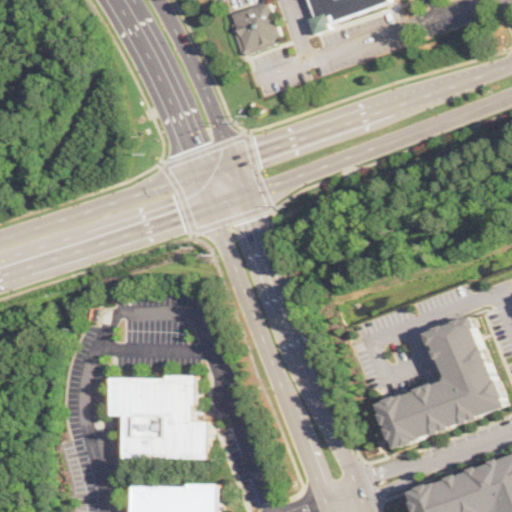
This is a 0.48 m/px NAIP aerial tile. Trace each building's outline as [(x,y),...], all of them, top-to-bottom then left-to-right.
[(313,0),(323,27),(394,1),(393,0),(313,0)] [(285,37),(271,1),(236,14),(249,50),(285,37)] [(407,444),(511,404),(511,388),(486,311),(442,328),(459,373),(457,376),(390,399),(407,444)] [(214,459),(215,419),(202,419),(203,376),(121,375),(120,414),(132,414),(131,457),(214,459)] [(511,511),(511,457),(417,487),(424,511),(499,511),(506,510),(506,511),(511,511)] [(224,511),(224,485),(140,485),(140,511),(224,511)]
